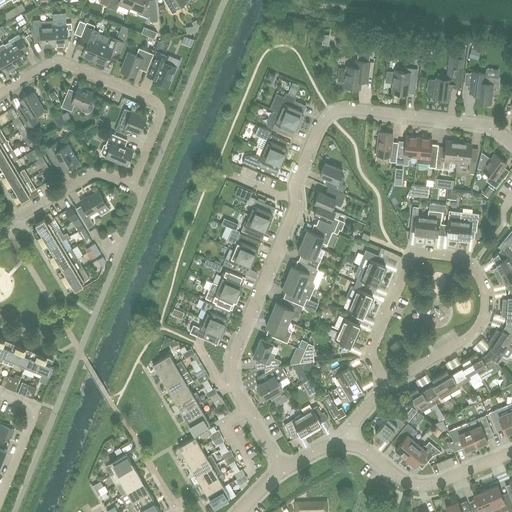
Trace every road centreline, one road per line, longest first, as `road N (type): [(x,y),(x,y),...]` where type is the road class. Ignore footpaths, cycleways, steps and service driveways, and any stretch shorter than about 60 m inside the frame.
road 1 (residential): [(295,202),(298,173),(327,108),(492,126),(511,140)]
road 2 (residential): [(0,92),(53,62),(158,101),(131,186)]
road 3 (residential): [(415,254),(472,267),(483,303),(470,334),(384,384)]
road 4 (residential): [(232,383),(234,338),(295,202)]
road 5 (residential): [(348,443),(422,485),(511,452)]
road 6 (residential): [(131,186),(87,174),(0,227)]
road 7 (residential): [(384,384),(371,349),(415,254)]
road 8 (residential): [(0,497),(34,402),(0,389)]
